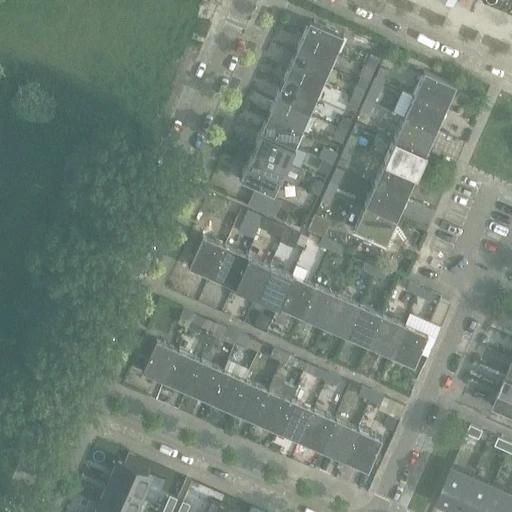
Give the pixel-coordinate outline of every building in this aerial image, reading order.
[(309,20),(302,36),(336,51),(343,35),(309,20)] [(302,36),(294,53),(328,67),(336,51),(302,36)] [(294,53),(287,68),(322,83),(328,67),(294,53)] [(370,53),(366,64),(374,68),(379,57),(370,53)] [(374,68),(366,64),(361,75),(369,79),(374,68)] [(388,70),(380,66),(375,77),(383,81),(388,70)] [(287,68),(281,84),(315,99),(322,83),(287,68)] [(423,70),(413,94),(444,108),(455,84),(423,70)] [(281,84),(273,100),(307,115),(315,99),(281,84)] [(356,85),(352,96),(360,100),(365,89),(356,85)] [(370,89),(365,99),(373,103),(378,92),(370,89)] [(444,108),(413,94),(403,116),(435,130),(444,108)] [(360,100),(352,96),(347,107),(355,111),(360,100)] [(373,103),(365,99),(360,110),(369,114),(373,103)] [(307,115),(273,100),(267,115),(301,130),(307,115)] [(301,130),(267,115),(260,131),(294,146),(301,130)] [(435,130),(403,116),(394,138),(425,152),(435,130)] [(343,117),(338,128),(346,132),(351,120),(343,117)] [(346,132),(338,128),(333,139),(341,142),(346,132)] [(294,146),(260,131),(253,147),(287,162),(294,146)] [(350,134),(346,144),(354,148),(358,138),(350,134)] [(425,152),(394,138),(383,161),(415,175),(425,152)] [(354,148),(346,144),(340,156),(348,159),(354,148)] [(287,162),(253,147),(246,163),(280,178),(287,162)] [(332,163),(337,152),(324,147),(320,157),(324,159),(332,163)] [(332,163),(324,159),(319,170),(327,174),(332,163)] [(415,175),(383,161),(374,183),(406,196),(415,175)] [(280,178),(246,163),(239,178),(273,193),(280,178)] [(315,179),(310,191),(318,194),(323,183),(315,179)] [(338,183),(330,179),(326,189),(334,193),(338,183)] [(406,196),(374,183),(364,206),(395,220),(406,196)] [(334,193),(326,189),(321,201),(329,204),(334,193)] [(313,205),(318,194),(310,191),(305,201),(313,205)] [(241,207),(230,202),(226,210),(237,215),(241,207)] [(395,220),(364,206),(354,229),(385,243),(395,220)] [(247,210),(238,230),(253,237),(262,216),(247,210)] [(271,230),(282,235),(286,227),(274,222),(271,230)] [(282,235),(279,241),(294,247),(296,242),(300,233),(286,227),(282,235)] [(187,266),(211,276),(225,244),(201,234),(187,266)] [(330,245),(319,240),(315,248),(326,253),(330,245)] [(247,254),(225,244),(211,276),(233,286),(247,254)] [(341,250),(330,245),(326,253),(337,258),(341,250)] [(270,264),(247,254),(233,286),(256,296),(270,264)] [(361,269),(372,274),(376,266),(364,261),(361,269)] [(291,273),(270,264),(256,296),(277,305),(291,273)] [(383,279),(387,271),(376,266),(372,274),(383,279)] [(315,283),(291,273),(277,305),(301,315),(315,283)] [(406,290),(417,295),(421,287),(410,282),(406,290)] [(337,293),(315,283),(301,315),(323,325),(337,293)] [(432,291),(421,287),(417,295),(428,300),(432,291)] [(359,303),(337,293),(323,325),(345,335),(359,303)] [(441,325),(451,302),(440,297),(430,320),(441,325)] [(382,313),(359,303),(345,335),(368,345),(382,313)] [(180,315),(190,320),(193,312),(183,307),(180,315)] [(441,325),(430,320),(410,311),(405,323),(391,355),(413,365),(419,352),(427,356),(441,325)] [(205,317),(193,312),(190,320),(201,325),(205,317)] [(405,323),(382,313),(368,345),(391,355),(405,323)] [(223,334),(235,340),(239,332),(226,326),(223,334)] [(248,336),(239,332),(235,340),(245,344),(248,336)] [(141,370),(164,380),(178,348),(155,338),(141,370)] [(280,360),(284,352),(274,347),(270,356),(280,360)] [(200,358),(178,348),(164,380),(187,390),(200,358)] [(295,357),(284,352),(280,360),(291,365),(295,357)] [(223,368),(200,358),(187,390),(209,400),(223,368)] [(314,375),(325,380),(329,372),(317,367),(314,375)] [(245,378),(223,368),(209,400),(231,410),(245,378)] [(339,376),(329,372),(325,380),(336,384),(339,376)] [(511,376),(507,374),(500,390),(511,395),(511,376)] [(268,388),(245,378),(231,410),(254,420),(268,388)] [(358,394),(370,400),(374,392),(361,386),(358,394)] [(290,398),(268,388),(254,420),(277,430),(290,398)] [(511,395),(500,390),(493,405),(511,413),(511,395)] [(383,396),(374,392),(370,400),(380,404),(383,396)] [(313,408),(290,398),(277,430),(299,440),(313,408)] [(336,418),(313,408),(299,440),(322,450),(336,418)] [(358,428),(336,418),(322,450),(344,460),(358,428)] [(471,424),(466,434),(479,439),(483,429),(471,424)] [(381,438),(358,428),(344,460),(367,469),(381,438)] [(500,438),(496,447),(507,452),(511,443),(500,438)] [(117,458),(107,481),(141,495),(151,473),(117,458)] [(452,466),(437,500),(458,509),(473,475),(452,466)] [(473,475),(458,509),(464,511),(480,511),(493,484),(473,475)] [(107,481),(98,503),(118,511),(143,511),(149,499),(150,498),(141,495),(107,481)] [(511,491),(493,484),(480,511),(503,511),(511,493),(511,491)] [(511,511),(511,493),(503,511),(511,511)] [(170,495),(165,506),(172,509),(177,498),(170,495)] [(240,511),(210,499),(204,511),(240,511)] [(182,500),(178,511),(186,511),(190,504),(182,500)] [(118,511),(98,503),(93,511),(118,511)]
